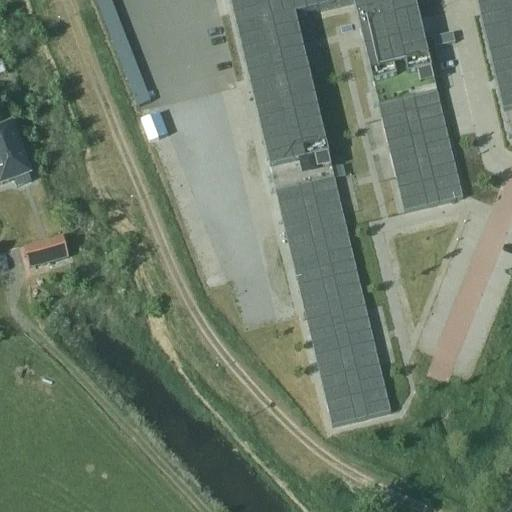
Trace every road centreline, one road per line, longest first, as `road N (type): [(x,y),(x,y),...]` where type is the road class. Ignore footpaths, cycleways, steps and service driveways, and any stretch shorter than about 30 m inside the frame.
road 1 (track): [(67,0),(158,232),(209,332),(302,435),(425,511)]
road 2 (track): [(204,511),(18,317),(9,293)]
